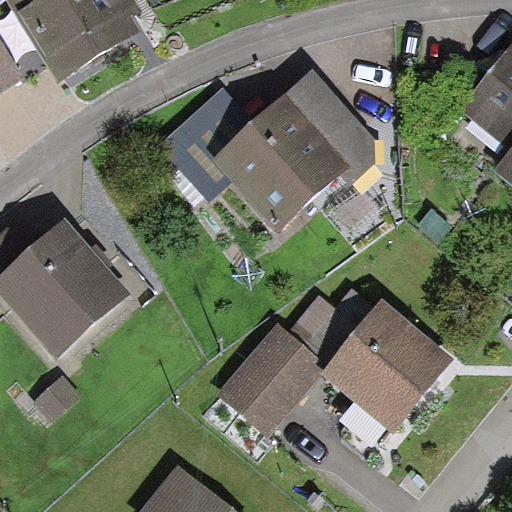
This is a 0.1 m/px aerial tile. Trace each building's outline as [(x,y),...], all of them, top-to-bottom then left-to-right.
[(108,0),(6,0),(0,4),(0,13),(41,80),(126,28),(108,0)] [(511,59),(508,57),(454,133),(500,165),(477,198),(511,222),(511,59)] [(0,90),(8,85),(0,72),(0,90)] [(359,157),(294,94),(211,181),(276,243),(359,157)] [(23,276),(0,251),(0,324),(44,371),(117,303),(59,242),(23,276)] [(442,373),(369,321),(313,399),(386,451),(442,373)] [(319,383),(275,348),(226,411),(270,445),(319,383)] [(64,402),(48,387),(30,406),(46,421),(64,402)] [(213,511),(171,479),(145,511),(213,511)]
